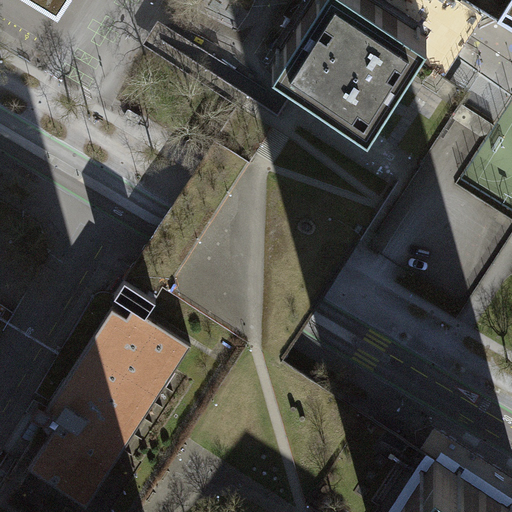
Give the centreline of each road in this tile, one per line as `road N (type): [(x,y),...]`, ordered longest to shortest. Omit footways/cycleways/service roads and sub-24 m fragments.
road 1 (residential): [(116,198),(511,432)]
road 2 (residential): [(0,397),(116,198)]
road 3 (residential): [(0,128),(116,198)]
